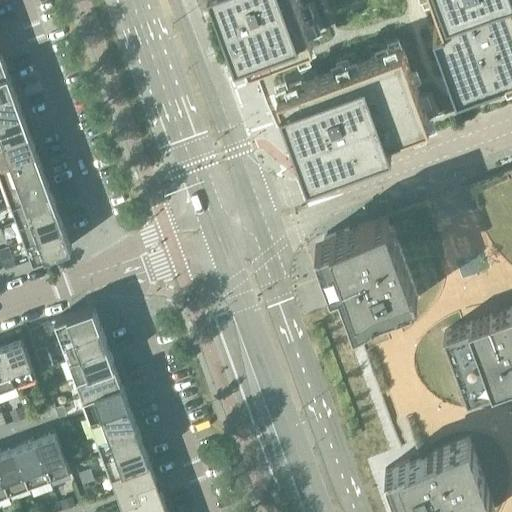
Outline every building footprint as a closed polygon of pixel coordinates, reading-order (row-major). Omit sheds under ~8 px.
[(218,0),(236,48),(246,44),(250,55),(264,49),(314,31),(302,0),(218,0)] [(511,0),(443,0),(444,3),(434,7),(458,71),(493,58),(503,54),(511,50),(511,0)] [(402,42),(277,87),(281,97),(308,171),(392,140),(388,130),(429,115),(402,42)] [(0,51),(0,74),(8,71),(1,51),(0,51)] [(0,74),(0,95),(15,90),(8,71),(0,74)] [(0,95),(0,117),(22,110),(15,90),(0,95)] [(0,117),(0,139),(29,129),(22,110),(0,117)] [(0,139),(0,161),(36,148),(29,129),(0,139)] [(0,161),(0,167),(5,181),(43,167),(36,148),(0,161)] [(5,181),(12,200),(50,186),(43,167),(5,181)] [(12,200),(19,219),(57,205),(50,186),(12,200)] [(19,219),(26,238),(64,225),(57,205),(19,219)] [(417,298),(387,214),(315,240),(331,283),(340,280),(354,321),(417,298)] [(64,225),(26,238),(33,258),(71,245),(64,225)] [(8,247),(0,249),(0,254),(5,267),(14,264),(8,247)] [(55,318),(62,338),(100,324),(93,304),(55,318)] [(511,305),(444,331),(467,395),(511,378),(511,305)] [(62,338),(69,357),(107,343),(100,324),(62,338)] [(39,325),(27,329),(34,347),(45,343),(39,325)] [(22,336),(1,344),(15,382),(36,374),(22,336)] [(69,357),(76,376),(114,362),(107,343),(69,357)] [(1,344),(0,344),(0,387),(15,382),(1,344)] [(76,376),(83,395),(121,381),(114,362),(76,376)] [(83,395),(90,415),(128,401),(121,381),(83,395)] [(90,415),(97,434),(135,420),(128,401),(90,415)] [(97,434),(104,453),(142,439),(135,420),(97,434)] [(56,429),(35,437),(49,475),(70,468),(56,429)] [(35,437),(15,445),(29,483),(49,475),(35,437)] [(405,460),(385,468),(401,511),(459,511),(469,509),(469,511),(485,511),(495,509),(469,437),(405,460)] [(104,453),(111,472),(149,458),(142,439),(104,453)] [(15,445),(0,449),(0,467),(8,490),(29,483),(15,445)] [(149,458),(111,472),(119,492),(157,478),(149,458)] [(0,467),(0,493),(8,490),(0,467)] [(122,501),(125,511),(155,511),(168,508),(160,487),(122,501)]
